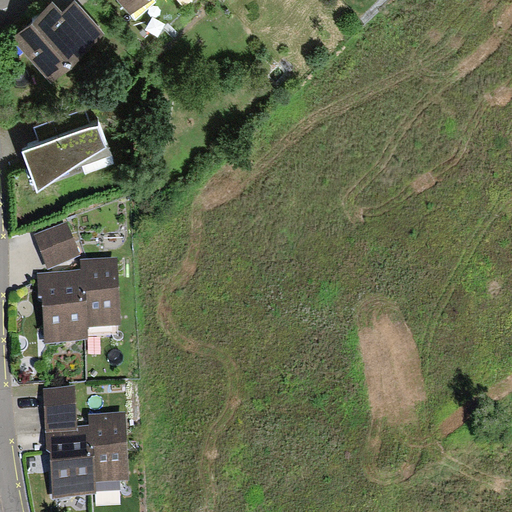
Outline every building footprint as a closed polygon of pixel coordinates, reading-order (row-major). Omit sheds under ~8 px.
[(48,0),(12,33),(53,78),(105,31),(77,0),(70,0),(62,8),(55,0),(48,0)] [(141,0),(119,0),(129,11),(141,0)] [(23,144),(39,184),(107,138),(99,116),(92,119),(86,105),(36,125),(41,137),(23,144)] [(35,237),(48,271),(80,259),(67,225),(35,237)] [(87,302),(88,331),(120,329),(117,260),(80,262),(80,274),(82,302),(87,302)] [(46,345),(89,343),(88,331),(87,302),(82,302),(80,274),(39,276),(40,300),(44,300),(46,345)] [(43,391),(45,435),(78,434),(77,429),(76,389),(43,391)] [(94,456),(96,487),(130,486),(127,414),(89,415),(89,428),(91,457),(94,456)] [(89,428),(77,429),(78,434),(45,435),(46,454),(50,457),(52,499),(96,498),(96,487),(94,456),(91,457),(89,428)]
